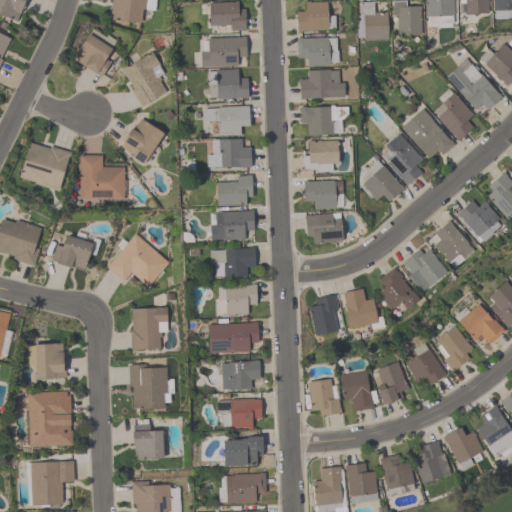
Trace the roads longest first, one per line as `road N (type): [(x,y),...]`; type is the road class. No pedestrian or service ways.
road 1 (residential): [(267,0),(292,511)]
road 2 (residential): [(0,289),(94,309),(102,511)]
road 3 (residential): [(284,270),(345,265),(378,246),(511,126)]
road 4 (residential): [(291,444),(379,435),(463,398),(511,356)]
road 5 (residential): [(0,138),(66,0)]
